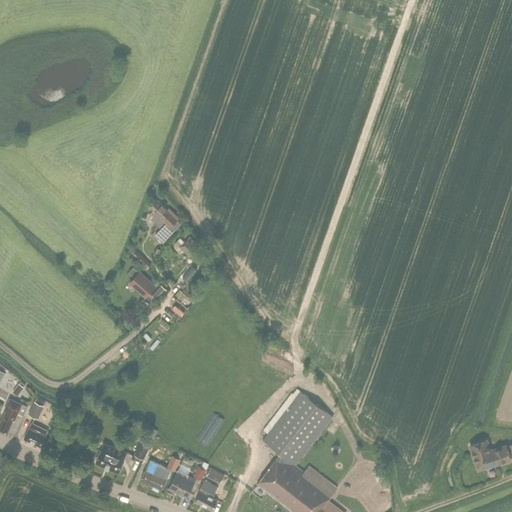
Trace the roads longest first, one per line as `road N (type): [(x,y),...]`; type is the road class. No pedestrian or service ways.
road 1 (track): [(411,0),(296,330),(297,370),(284,390)]
road 2 (tertiary): [(0,441),(175,511)]
